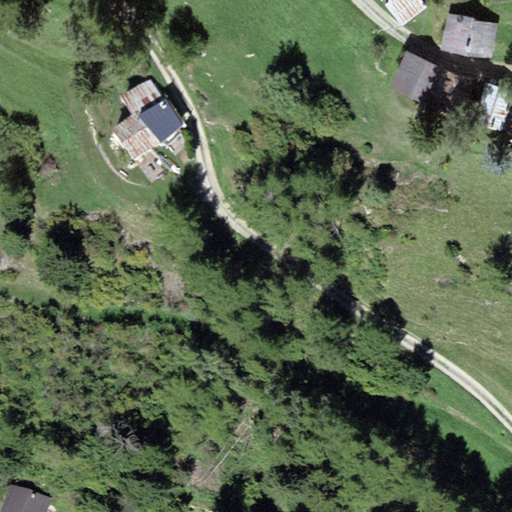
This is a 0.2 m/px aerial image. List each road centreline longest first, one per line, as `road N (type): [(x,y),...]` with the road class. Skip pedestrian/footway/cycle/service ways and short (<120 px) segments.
road 1 (track): [(114,0),(177,81),(212,197),(230,218),(435,355),(511,422)]
road 2 (track): [(511,72),(434,53),(398,29),(375,0)]
